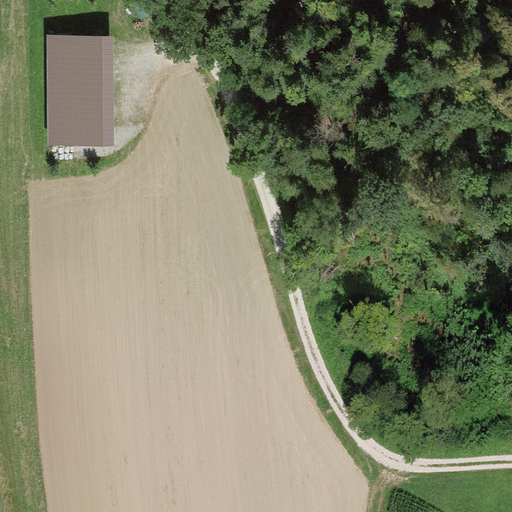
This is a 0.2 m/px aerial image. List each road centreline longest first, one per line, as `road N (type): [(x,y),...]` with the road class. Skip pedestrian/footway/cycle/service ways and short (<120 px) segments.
road 1 (track): [(390,457),(364,440),(339,407),(294,296),(247,133),(171,0)]
road 2 (track): [(390,457),(416,465),(511,464)]
